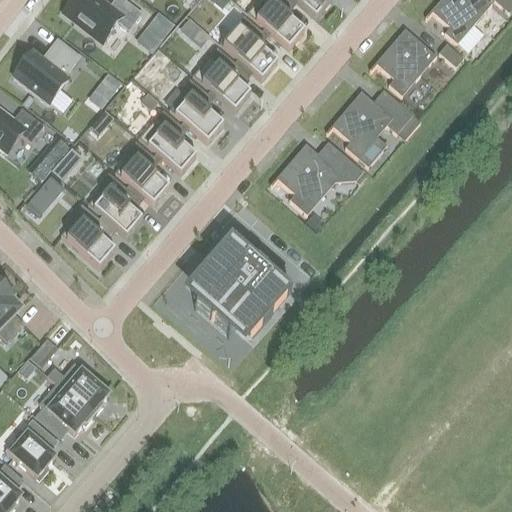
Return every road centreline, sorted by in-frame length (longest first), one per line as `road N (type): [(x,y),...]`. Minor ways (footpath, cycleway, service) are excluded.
road 1 (residential): [(385,0),(98,333)]
road 2 (unclassified): [(358,511),(194,369),(167,399)]
road 3 (unclassified): [(167,399),(71,511)]
road 4 (residential): [(98,333),(0,233)]
